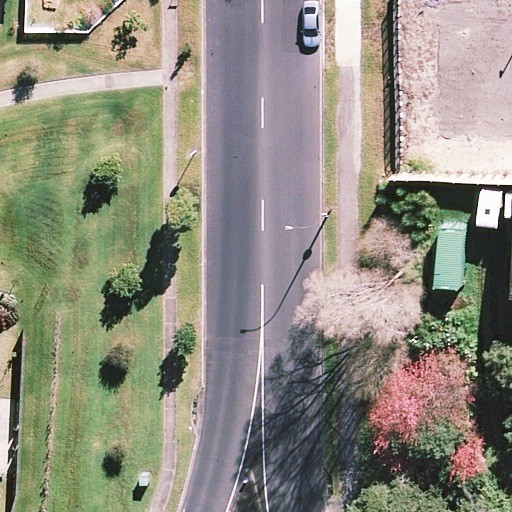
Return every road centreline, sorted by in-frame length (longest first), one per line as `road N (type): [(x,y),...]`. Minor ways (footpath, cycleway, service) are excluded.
road 1 (tertiary): [(263,287),(262,0)]
road 2 (tertiary): [(207,511),(263,287)]
road 3 (tertiary): [(263,287),(295,511)]
